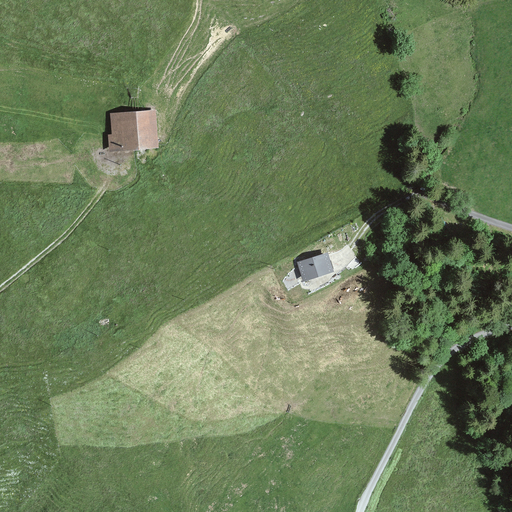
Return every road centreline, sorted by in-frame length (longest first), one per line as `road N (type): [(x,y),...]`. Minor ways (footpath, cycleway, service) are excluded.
road 1 (unclassified): [(359,511),(442,359),(470,339),(511,326)]
road 2 (track): [(341,259),(373,217),(410,195),(511,227)]
road 3 (track): [(110,171),(61,240),(0,287)]
